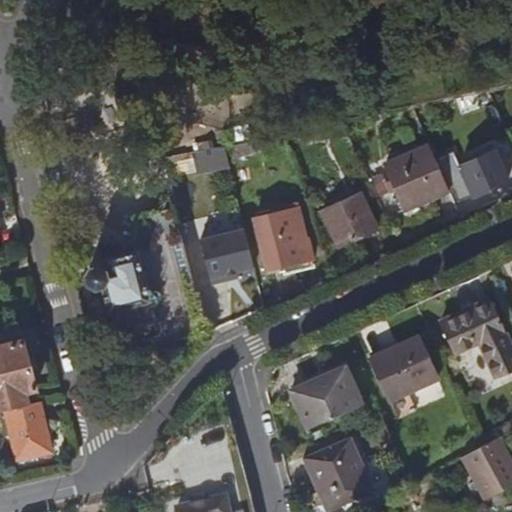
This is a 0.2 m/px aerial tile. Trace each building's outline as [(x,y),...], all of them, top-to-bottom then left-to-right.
[(73,65),(71,66),(67,51),(52,55),(56,69),(54,70),(58,89),(60,89),(64,104),(79,100),(76,85),(78,84),(73,65)] [(119,91),(124,109),(150,102),(155,121),(169,118),(159,80),(119,91)] [(345,122),(324,127),(327,138),(347,134),(345,122)] [(408,210),(450,190),(429,146),(387,164),(408,210)] [(166,162),(168,171),(228,158),(226,149),(166,162)] [(461,167),(462,169),(447,175),(460,202),(474,196),(475,197),(510,181),(497,151),(461,167)] [(232,178),(228,158),(168,171),(173,191),(232,178)] [(325,216),(339,246),(378,228),(364,198),(325,216)] [(291,221),(301,218),(297,204),(285,206),(287,211),(289,210),(291,221)] [(285,264),(312,258),(313,257),(308,236),(305,237),(301,218),(291,221),(289,210),(287,211),(256,218),(268,268),(285,264)] [(248,225),(203,234),(212,278),(256,270),(248,225)] [(139,252),(109,261),(112,270),(107,271),(105,266),(96,268),(89,277),(90,285),(98,291),(104,289),(112,320),(115,319),(119,332),(158,321),(139,252)] [(312,258),(285,264),(286,272),(314,266),(312,258)] [(197,282),(204,308),(225,303),(218,277),(197,282)] [(443,323),(457,353),(482,342),(498,378),(511,371),(511,343),(493,301),(443,323)] [(421,335),(374,357),(394,400),(440,379),(421,335)] [(0,410),(2,410),(29,404),(26,392),(37,390),(24,341),(0,347),(0,410)] [(292,390),(309,426),(363,402),(346,366),(292,390)] [(29,404),(2,410),(14,460),(52,451),(41,401),(29,404)] [(496,437),(460,457),(471,478),(508,458),(496,437)] [(366,464),(353,438),(308,458),(332,511),(391,484),(379,458),(366,464)] [(511,464),(508,458),(471,478),(482,499),(511,482),(511,464)] [(230,500),(230,498),(228,498),(227,496),(225,496),(226,499),(179,510),(179,511),(230,511),(228,500),(230,500)]
